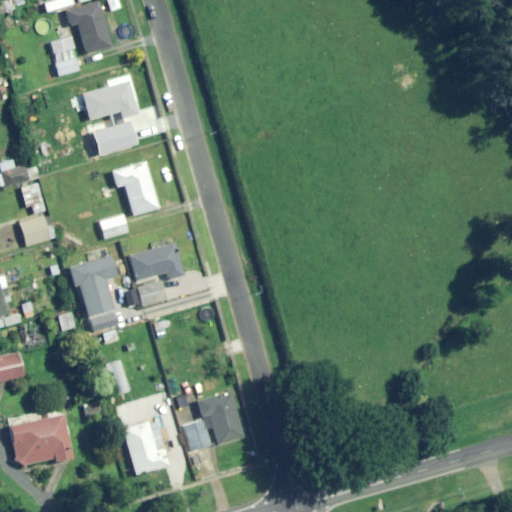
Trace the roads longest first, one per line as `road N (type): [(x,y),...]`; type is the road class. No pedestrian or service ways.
road 1 (residential): [(154,0),(302,505)]
road 2 (unclassified): [(302,505),(511,445)]
